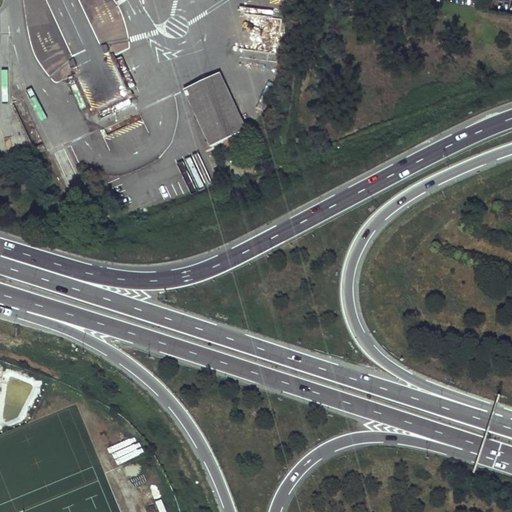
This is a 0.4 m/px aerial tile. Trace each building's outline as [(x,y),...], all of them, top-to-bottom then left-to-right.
[(244,14),(242,51),(279,53),(281,16),(244,14)] [(105,55),(110,52),(106,44),(101,46),(105,55)] [(78,67),(74,59),(69,62),(73,70),(78,67)] [(248,131),(222,73),(186,90),(212,147),(248,131)] [(0,121),(0,143),(6,140),(15,156),(34,147),(17,113),(0,121)] [(37,154),(47,150),(44,144),(34,148),(37,154)] [(90,196),(74,203),(77,210),(93,203),(90,196)] [(156,501),(160,511),(167,511),(162,499),(156,501)]
